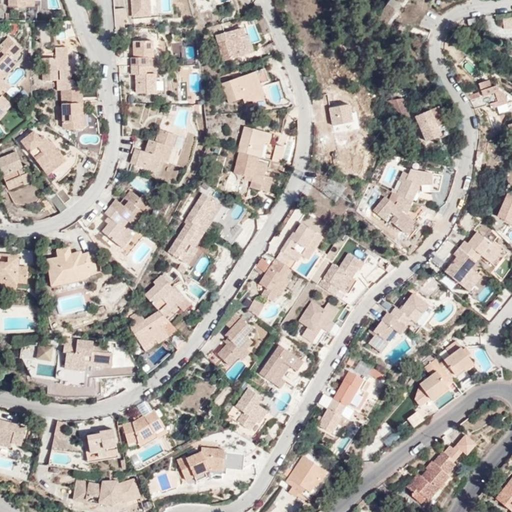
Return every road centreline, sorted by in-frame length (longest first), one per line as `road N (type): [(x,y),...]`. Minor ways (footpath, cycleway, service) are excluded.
road 1 (residential): [(213,511),(251,496),(357,315),(444,224),(470,132),(469,114),(438,62),(436,34),(455,12),(511,2)]
road 2 (residential): [(263,0),(297,80),(303,157),(188,348),(115,404),(68,412),(0,398)]
road 3 (residential): [(93,50),(114,124),(104,175),(57,221),(0,229)]
road 4 (residential): [(335,511),(476,395),(511,393)]
